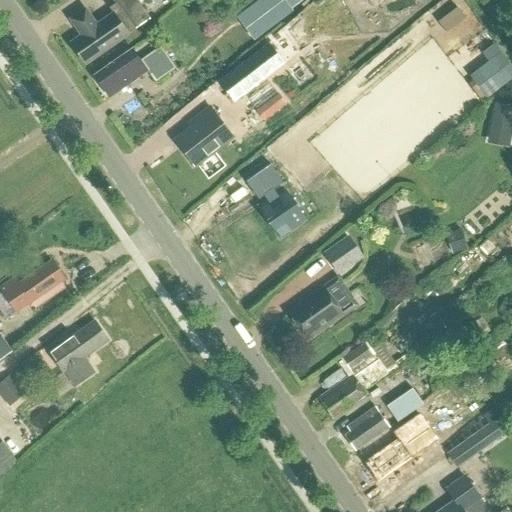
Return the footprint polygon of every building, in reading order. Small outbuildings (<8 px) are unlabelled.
[(71,20),(82,36),(71,44),(85,64),(150,20),(137,0),(113,0),(120,10),(97,26),(86,10),(71,20)] [(283,0),(263,0),(250,10),(265,29),(291,10),(283,0)] [(268,43),(217,82),(234,103),(267,78),(285,64),(268,43)] [(489,63),(471,77),(476,83),(484,95),(486,97),(511,77),(511,69),(494,47),(483,55),(489,63)] [(95,76),(110,99),(148,73),(156,84),(177,70),(162,48),(140,63),(132,51),(95,76)] [(476,83),(470,87),(480,99),(484,95),(476,83)] [(256,110),(264,120),(290,101),(282,90),(256,110)] [(511,108),(496,105),(491,128),(510,132),(511,121),(511,108)] [(175,141),(197,169),(235,139),(211,108),(197,119),(199,122),(175,141)] [(270,165),(246,182),(258,200),(263,196),(267,202),(259,207),(280,238),(305,221),(284,190),(277,195),(273,189),(283,183),(270,165)] [(461,230),(446,235),(451,250),(466,245),(461,230)] [(444,253),(440,238),(421,244),(426,258),(444,253)] [(349,239),(326,255),(338,273),(361,257),(349,239)] [(18,310),(34,300),(36,304),(41,300),(39,297),(68,276),(54,256),(20,279),(17,276),(1,287),(18,310)] [(289,314),(307,340),(342,316),(324,290),(289,314)] [(447,321),(437,308),(425,317),(435,330),(447,321)] [(475,322),(468,327),(475,337),(482,333),(484,335),(490,331),(481,318),(475,322)] [(108,341),(95,321),(49,353),(62,373),(64,372),(74,386),(94,373),(84,358),(108,341)] [(451,328),(429,347),(437,356),(458,337),(451,328)] [(0,337),(0,358),(10,352),(0,337)] [(318,396),(333,417),(369,391),(365,387),(399,363),(382,340),(373,346),(367,339),(343,356),(354,371),(318,396)] [(502,341),(487,352),(494,362),(509,351),(502,341)] [(18,370),(27,381),(48,363),(39,352),(18,370)] [(19,376),(3,391),(15,404),(32,389),(19,376)] [(388,409),(399,424),(423,406),(412,391),(388,409)] [(350,433),(346,436),(358,452),(391,429),(377,409),(347,430),(350,433)] [(397,439),(363,464),(377,483),(437,440),(419,414),(393,433),(397,439)] [(447,453),(457,467),(480,450),(470,436),(447,453)] [(487,511),(489,511),(480,499),(465,477),(446,490),(454,501),(437,511),(487,511)]
